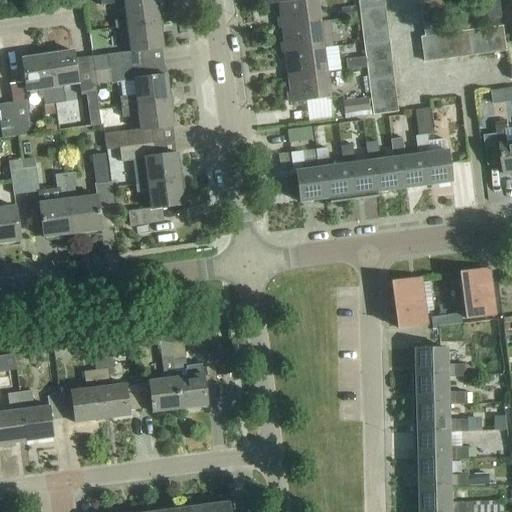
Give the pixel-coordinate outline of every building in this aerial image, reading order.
[(127,28),(160,24),(156,0),(143,0),(135,1),(134,0),(99,0),(101,7),(124,4),(127,28)] [(317,0),(309,0),(278,4),(278,5),(281,29),(320,24),(320,23),(317,0)] [(444,0),(420,3),(421,15),(445,12),(444,0)] [(498,1),(479,4),(481,22),(500,19),(498,1)] [(383,2),(359,5),(361,19),(384,16),(383,2)] [(356,20),(355,8),(340,10),(342,22),(356,20)] [(447,23),(445,12),(421,15),(423,26),(447,23)] [(386,30),(384,16),(361,19),(362,33),(386,30)] [(320,23),(320,24),(281,29),(285,54),(324,49),(333,48),(330,22),(320,23)] [(448,35),(447,23),(423,26),(425,38),(432,37),(443,36),(448,35)] [(160,24),(127,28),(130,53),(107,56),(109,71),(143,66),(141,53),(163,50),(160,24)] [(502,28),(490,30),(493,54),(505,52),(502,28)] [(386,30),(362,33),(364,46),(388,43),(386,30)] [(490,30),(478,31),(481,56),(493,54),(490,30)] [(478,31),(467,33),(470,57),(481,56),(478,31)] [(467,33),(455,34),(458,59),(470,57),(467,33)] [(455,34),(448,35),(443,36),(447,60),(458,59),(455,34)] [(443,36),(432,37),(435,62),(447,60),(443,36)] [(432,37),(425,38),(421,39),(424,63),(435,62),(432,37)] [(390,57),(388,43),(364,46),(366,60),(390,57)] [(324,49),(285,54),(288,79),(327,74),(324,49)] [(73,53),(48,56),(55,104),(65,103),(63,87),(78,85),(85,128),(100,126),(96,92),(97,86),(95,72),(109,71),(107,56),(74,60),(73,53)] [(55,104),(48,56),(22,60),(27,93),(43,91),(45,106),(55,104)] [(366,60),(367,69),(368,74),(391,71),(390,57),(366,60)] [(367,69),(366,60),(346,63),(347,71),(367,69)] [(145,80),(143,66),(109,71),(111,85),(134,82),(136,97),(120,99),(121,109),(170,103),(167,77),(145,80)] [(393,85),(391,71),(368,74),(369,88),(393,85)] [(330,99),(327,74),(288,79),(291,104),(330,99)] [(486,115),(511,111),(511,84),(482,89),(486,115)] [(393,85),(369,88),(371,101),(395,98),(393,85)] [(12,104),(17,136),(31,135),(27,101),(24,102),(22,90),(11,92),(12,104)] [(395,98),(371,101),(373,116),(397,113),(395,98)] [(371,101),(343,105),(345,120),(373,116),(371,101)] [(65,103),(55,104),(57,121),(67,119),(65,103)] [(122,119),(139,116),(141,131),(118,134),(119,149),(153,144),(152,131),(173,128),(170,103),(121,109),(122,119)] [(17,136),(12,104),(0,105),(0,125),(2,139),(17,136)] [(429,155),(427,136),(428,136),(431,129),(428,110),(414,112),(418,137),(415,138),(418,156),(421,156),(425,187),(451,184),(447,154),(429,155)] [(511,124),(507,126),(496,127),(498,147),(501,147),(505,177),(511,175),(511,124)] [(287,132),(289,146),(302,144),(301,130),(287,132)] [(421,156),(418,156),(404,158),(402,140),(390,141),(393,160),(396,159),(400,191),(425,187),(421,156)] [(396,159),(393,160),(379,162),(377,143),(365,144),(368,163),(371,163),(375,194),(400,191),(396,159)] [(153,144),(119,149),(121,163),(144,160),(148,185),(180,181),(177,155),(155,158),(153,144)] [(371,163),(368,163),(354,165),(352,146),(340,148),(343,166),(346,166),(350,197),(375,194),(371,163)] [(346,166),(343,166),(329,168),(327,150),(315,151),(318,170),(321,169),(325,201),(329,200),(329,205),(349,202),(349,197),(350,197),(346,166)] [(321,169),(318,170),(304,172),(302,153),(290,154),(291,155),(292,170),(293,174),(296,174),(300,204),(325,201),(321,169)] [(105,155),(92,157),(96,185),(109,183),(105,155)] [(34,159),(21,160),(26,195),(39,193),(34,159)] [(26,195),(21,160),(9,162),(13,196),(26,195)] [(75,174),(65,175),(73,235),(102,231),(96,197),(76,200),(74,188),(76,188),(75,174)] [(73,235),(65,175),(55,177),(57,190),(59,190),(61,202),(39,205),(44,239),(73,235)] [(184,206),(180,181),(148,185),(135,187),(136,194),(149,193),(151,210),(128,213),(130,228),(164,223),(162,209),(184,206)] [(0,244),(20,242),(16,208),(0,210),(0,244)] [(495,317),(488,270),(460,274),(467,321),(495,317)] [(429,283),(421,284),(420,280),(392,283),(398,329),(426,326),(425,312),(433,311),(429,283)] [(447,326),(446,317),(444,305),(439,306),(440,317),(431,318),(432,328),(447,326)] [(460,315),(446,317),(447,326),(462,324),(460,315)] [(471,338),(469,325),(445,328),(446,341),(471,338)] [(174,361),(171,339),(171,337),(170,330),(131,336),(132,347),(159,343),(162,363),(164,380),(149,383),(149,385),(137,386),(140,410),(152,408),(153,414),(180,410),(174,361)] [(110,388),(108,376),(114,376),(110,345),(92,347),(95,372),(102,421),(129,417),(129,411),(140,410),(137,386),(126,388),(125,386),(110,388)] [(447,378),(447,379),(466,378),(466,366),(447,366),(446,350),(415,351),(416,378),(447,378)] [(186,366),(185,360),(174,361),(180,410),(207,407),(207,401),(219,400),(215,367),(203,369),(202,364),(186,366)] [(102,421),(95,372),(84,373),(86,391),(71,393),(71,395),(59,396),(62,420),(74,418),(75,424),(102,421)] [(447,394),(447,379),(447,378),(416,378),(416,406),(448,405),(448,406),(467,406),(466,393),(447,394)] [(62,420),(59,396),(47,398),(48,408),(33,410),(31,392),(19,394),(26,443),(53,439),(51,422),(62,420)] [(0,446),(26,443),(19,394),(8,395),(10,413),(0,414),(0,446)] [(448,421),(448,406),(448,405),(416,406),(417,434),(448,433),(448,434),(461,433),(467,433),(467,421),(448,421)] [(506,431),(504,416),(486,419),(487,431),(501,430),(501,432),(506,431)] [(448,433),(417,434),(418,461),(449,461),(468,461),(468,448),(462,449),(461,433),(448,434),(448,433)] [(449,461),(418,461),(418,489),(450,488),(450,489),(469,488),(468,476),(450,476),(449,461)] [(484,476),(468,476),(469,488),(484,488),(484,476)] [(450,488),(418,489),(418,511),(469,511),(469,503),(450,504),(450,489),(450,488)] [(230,511),(229,503),(202,507),(202,511),(230,511)]
